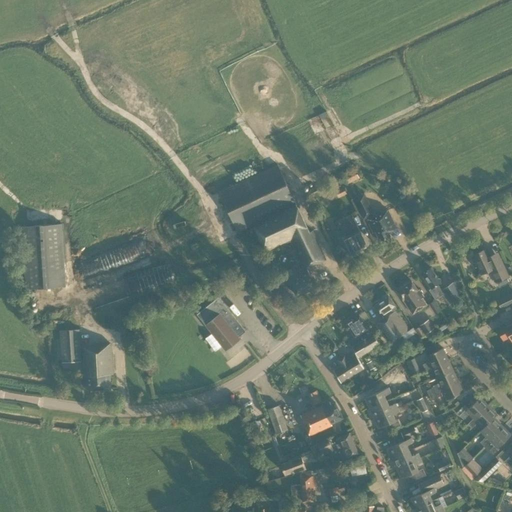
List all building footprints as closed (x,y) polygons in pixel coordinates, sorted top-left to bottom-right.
[(277,165),(219,193),(237,232),(253,225),(266,253),(290,241),(302,267),(292,272),(294,275),(287,278),(286,280),(288,284),(290,284),(296,296),(315,287),(306,268),(326,259),(312,230),(308,232),(277,165)] [(359,178),(355,170),(344,176),(348,184),(359,178)] [(335,191),(342,188),(339,183),(333,185),(335,191)] [(346,195),(343,188),(342,188),(335,191),(339,198),(346,195)] [(367,199),(365,194),(354,198),(363,219),(374,214),(367,199)] [(388,211),(367,220),(373,232),(375,231),(380,241),(390,236),(388,233),(396,229),(388,211)] [(358,252),(367,247),(351,214),(342,219),(350,235),(340,240),(343,246),(344,245),(350,256),(358,252)] [(21,227),(25,288),(65,286),(61,224),(21,227)] [(144,249),(146,256),(156,253),(150,233),(119,243),(123,256),(144,249)] [(497,283),(509,277),(498,253),(490,257),(486,249),(473,256),(482,275),(491,270),(497,283)] [(435,299),(443,294),(437,285),(440,283),(431,268),(421,274),(431,289),(429,290),(435,299)] [(442,289),(451,302),(462,296),(459,291),(462,288),(456,280),(442,289)] [(419,289),(417,290),(411,281),(396,291),(402,300),(403,300),(412,315),(426,305),(422,298),(424,297),(422,294),(423,293),(421,290),(420,291),(419,289)] [(413,327),(409,330),(396,310),(397,310),(388,296),(373,306),(380,316),(381,315),(384,318),(378,322),(391,342),(406,333),(408,336),(415,332),(420,338),(426,334),(420,326),(414,330),(413,327)] [(196,315),(205,326),(213,320),(209,315),(223,304),(218,297),(196,315)] [(246,332),(223,304),(209,315),(213,320),(205,326),(226,352),(241,339),(239,337),(246,332)] [(353,320),(353,319),(346,324),(355,338),(361,333),(365,339),(376,332),(375,329),(370,320),(364,323),(359,316),(353,320)] [(428,321),(420,326),(426,334),(433,329),(428,321)] [(511,322),(498,330),(504,341),(510,338),(511,342),(511,322)] [(62,363),(80,362),(78,330),(60,331),(62,363)] [(373,334),(361,341),(367,352),(379,345),(373,334)] [(356,353),(347,359),(345,354),(335,360),(340,367),(333,370),(340,383),(363,368),(357,358),(358,358),(367,352),(361,341),(352,347),(356,353)] [(112,375),(110,344),(91,345),(91,347),(82,347),(84,377),(81,377),(81,384),(87,383),(88,390),(111,389),(110,375),(112,375)] [(426,355),(430,364),(428,364),(427,362),(422,364),(425,370),(448,359),(443,348),(426,355)] [(414,359),(407,362),(412,375),(420,371),(414,359)] [(453,370),(448,359),(425,370),(427,375),(432,373),(431,371),(433,370),(437,378),(453,370)] [(370,370),(376,367),(372,360),(367,363),(370,370)] [(440,385),(438,386),(437,384),(432,386),(433,388),(427,391),(428,395),(435,392),(458,381),(453,370),(437,378),(440,385)] [(386,401),(384,395),(390,392),(389,388),(400,383),(397,377),(384,383),(387,388),(365,398),(369,408),(386,401)] [(447,400),(463,392),(458,381),(435,392),(428,395),(431,400),(442,395),(441,393),(443,392),(447,400)] [(309,391),(313,402),(321,399),(317,388),(309,391)] [(469,414),(473,418),(475,419),(488,406),(480,397),(466,410),(465,409),(459,415),(463,419),(469,414)] [(422,412),(427,410),(422,398),(416,401),(422,412)] [(369,408),(374,418),(397,408),(395,403),(389,406),(386,401),(369,408)] [(300,416),(310,436),(332,426),(331,424),(342,419),(335,403),(330,405),(329,402),(300,416)] [(276,434),(287,430),(279,406),(268,410),(276,434)] [(488,406),(475,419),(473,418),(468,424),(472,428),(477,422),(483,428),(494,417),(497,415),(488,406)] [(399,412),(397,408),(374,418),(378,428),(384,426),(387,432),(401,426),(398,419),(395,420),(393,415),(399,412)] [(484,446),(490,441),(489,439),(502,426),(494,417),(483,428),(480,430),(486,436),(480,442),(484,446)] [(502,426),(489,439),(490,441),(484,446),(493,455),(499,449),(498,448),(511,434),(502,426)] [(404,439),(417,433),(414,427),(401,433),(404,439)] [(431,436),(438,433),(435,428),(429,431),(431,436)] [(345,459),(358,453),(349,433),(336,439),(339,444),(336,445),(338,449),(340,448),(345,459)] [(413,442),(411,438),(405,441),(404,441),(387,448),(392,458),(409,451),(406,445),(413,442)] [(323,456),(334,451),(328,440),(317,445),(323,456)] [(294,451),(305,447),(303,443),(293,447),(294,451)] [(314,460),(321,458),(316,445),(310,447),(314,460)] [(468,463),(473,458),(464,449),(459,453),(468,463)] [(304,459),(312,456),(310,450),(301,454),(304,459)] [(412,456),(409,451),(392,458),(396,468),(420,458),(418,454),(412,456)] [(306,469),(300,456),(289,460),(289,462),(281,465),(285,475),(293,472),(294,474),(306,469)] [(415,465),(422,462),(420,458),(396,468),(401,478),(413,473),(416,480),(426,476),(423,469),(418,471),(415,465)] [(484,481),(501,464),(495,458),(478,475),(484,481)] [(472,480),(480,472),(470,461),(462,469),(472,480)] [(292,496),(302,494),(303,502),(313,501),(312,499),(315,499),(314,487),(318,487),(317,481),(320,481),(319,475),(311,476),(311,471),(300,473),(300,477),(300,478),(301,485),(291,486),(292,496)] [(418,484),(422,493),(444,483),(440,474),(418,484)] [(338,496),(346,495),(345,488),(338,489),(338,488),(328,489),(329,496),(337,495),(338,496)] [(410,498),(415,508),(432,501),(429,495),(436,492),(434,488),(427,491),(410,498)] [(466,496),(462,488),(454,493),(458,500),(466,496)] [(416,511),(433,511),(443,508),(438,498),(432,501),(415,508),(416,511)]
